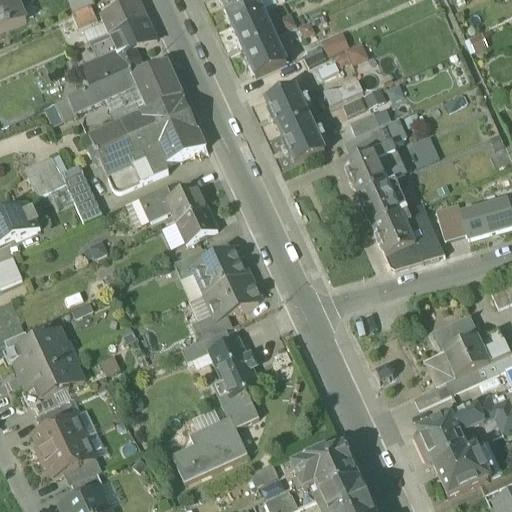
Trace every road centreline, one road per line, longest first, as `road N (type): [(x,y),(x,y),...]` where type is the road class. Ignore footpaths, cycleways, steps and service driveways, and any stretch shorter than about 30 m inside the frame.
road 1 (secondary): [(306,315),(159,0)]
road 2 (secondary): [(396,511),(306,315)]
road 3 (residential): [(306,315),(511,256)]
